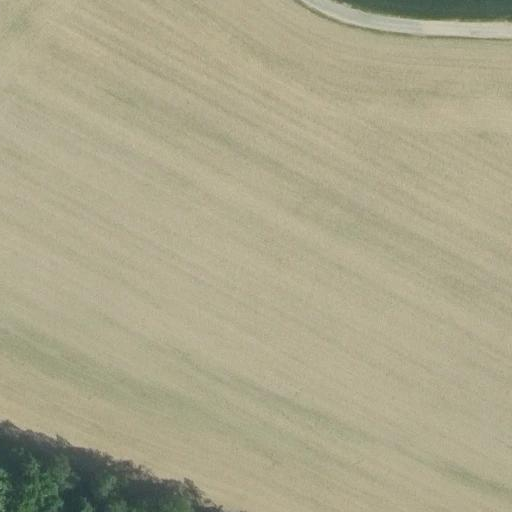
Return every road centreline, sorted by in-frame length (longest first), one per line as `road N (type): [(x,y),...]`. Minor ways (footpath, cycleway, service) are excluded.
road 1 (unclassified): [(511,33),(387,30),(305,0)]
road 2 (track): [(111,511),(0,464)]
